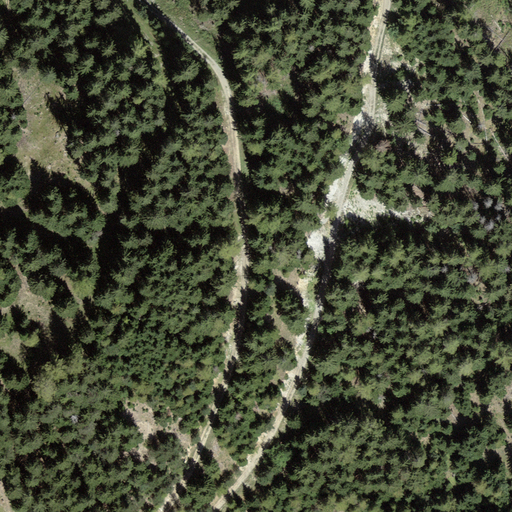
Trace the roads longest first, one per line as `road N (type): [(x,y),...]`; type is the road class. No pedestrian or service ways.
road 1 (track): [(141,0),(222,80),(236,128),(248,262),(234,366),(198,458),(166,511)]
road 2 (track): [(215,511),(261,454),(302,370),(351,168),(371,122),(390,0)]
road 3 (track): [(120,0),(164,72),(170,108),(155,151)]
